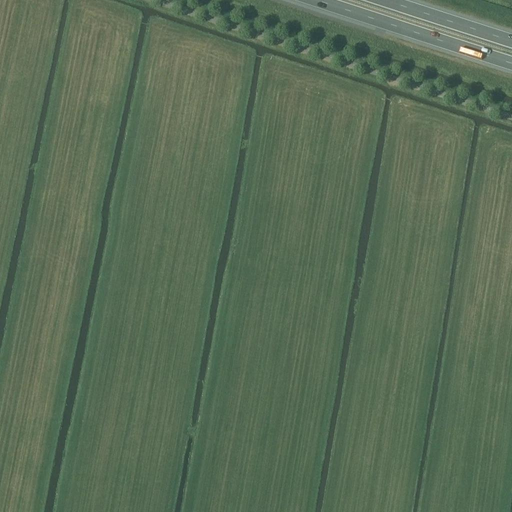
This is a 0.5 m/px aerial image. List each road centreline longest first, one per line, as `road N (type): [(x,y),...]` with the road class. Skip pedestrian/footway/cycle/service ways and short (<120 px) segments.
road 1 (trunk): [(313,0),(511,63)]
road 2 (trunk): [(511,41),(381,0)]
